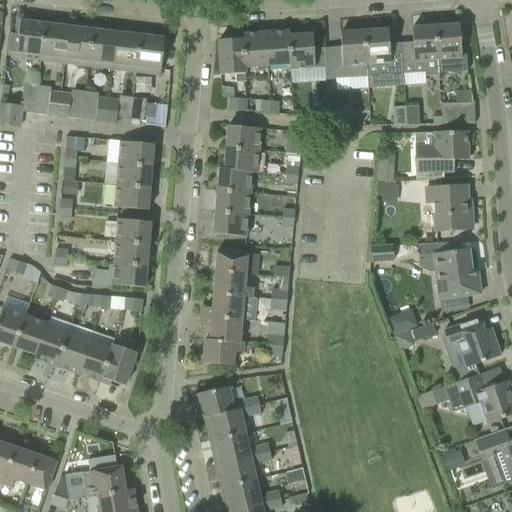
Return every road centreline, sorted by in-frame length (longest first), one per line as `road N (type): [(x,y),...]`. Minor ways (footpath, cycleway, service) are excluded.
road 1 (residential): [(161,407),(197,9)]
road 2 (residential): [(504,224),(477,0)]
road 3 (residential): [(156,436),(0,384)]
road 4 (residential): [(350,0),(197,9)]
road 5 (residential): [(208,511),(185,415),(161,407)]
